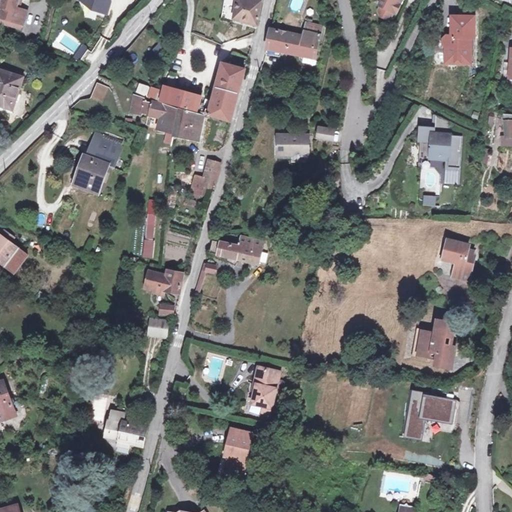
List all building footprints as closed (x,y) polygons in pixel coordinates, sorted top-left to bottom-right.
[(12,0),(0,0),(0,19),(19,24),(22,22),(25,8),(18,6),(12,5),(12,0)] [(87,0),(88,1),(98,4),(100,10),(108,12),(112,0),(87,0)] [(259,25),(264,2),(254,0),(227,0),(224,17),(259,25)] [(376,0),(375,5),(376,10),(385,15),(389,8),(391,9),(396,0),(376,0)] [(98,4),(88,1),(90,7),(100,10),(98,4)] [(458,54),(469,54),(469,34),(473,34),(472,14),(451,15),(451,35),(443,36),(444,44),(446,46),(446,57),(458,57),(458,54)] [(23,30),(19,24),(0,19),(0,26),(3,27),(6,26),(23,30)] [(273,29),(268,49),(318,58),(324,24),(310,22),(307,36),(273,29)] [(163,88),(159,87),(140,81),(137,89),(179,104),(229,118),(249,54),(225,48),(209,107),(202,106),(203,103),(196,100),(197,94),(171,85),(171,88),(163,86),(163,88)] [(24,77),(0,67),(0,104),(12,109),(24,77)] [(109,87),(97,83),(91,100),(104,104),(109,87)] [(156,127),(172,131),(178,109),(171,107),(171,105),(157,101),(156,104),(147,101),(148,97),(136,94),(132,108),(143,112),(143,108),(153,112),(153,116),(158,117),(156,127)] [(200,115),(178,109),(172,131),(195,136),(200,115)] [(432,126),(420,124),(418,139),(429,140),(427,158),(445,160),(445,166),(457,167),(460,135),(448,134),(449,122),(433,114),(432,126)] [(511,119),(503,119),(502,144),(511,143),(511,119)] [(324,136),(327,125),(320,123),(317,134),(324,136)] [(334,127),(327,125),(324,136),(332,137),(334,127)] [(96,131),(87,156),(93,158),(102,133),(96,131)] [(123,142),(102,133),(93,158),(87,156),(86,155),(75,182),(97,191),(108,164),(114,166),(123,142)] [(280,152),(293,152),(298,148),(302,153),(308,153),(309,144),(311,143),(308,141),(309,137),(303,137),(301,134),(280,133),(280,152)] [(150,141),(142,138),(138,148),(146,151),(150,141)] [(298,148),(293,152),(296,157),(302,153),(298,148)] [(198,184),(210,187),(211,181),(215,182),(220,159),(207,156),(198,184)] [(197,184),(188,182),(185,198),(194,199),(197,184)] [(423,196),(423,207),(436,207),(436,195),(423,196)] [(38,225),(45,223),(43,214),(36,215),(38,225)] [(153,240),(153,226),(145,225),(144,239),(153,240)] [(5,230),(2,236),(13,244),(17,238),(5,230)] [(240,241),(214,234),(210,246),(258,258),(264,236),(242,231),(240,241)] [(0,260),(1,259),(10,264),(7,268),(17,275),(30,255),(13,244),(2,236),(0,234),(0,260)] [(446,237),(441,256),(452,259),(450,275),(468,279),(473,252),(467,251),(469,240),(464,239),(464,241),(446,237)] [(154,241),(142,240),(141,257),(153,257),(154,241)] [(0,262),(7,268),(10,264),(1,259),(0,260),(0,262)] [(196,288),(199,289),(202,289),(207,271),(214,272),(216,263),(204,259),(196,288)] [(165,284),(178,286),(181,271),(165,268),(164,274),(147,272),(145,288),(164,290),(165,284)] [(153,318),(149,331),(165,335),(169,321),(153,318)] [(430,329),(421,327),(416,352),(433,356),(432,364),(447,367),(453,345),(446,343),(450,322),(433,318),(430,329)] [(263,403),(271,404),(279,367),(257,363),(254,380),(256,381),(254,387),(251,400),(263,403)] [(0,384),(0,420),(14,415),(2,384),(0,384)] [(431,392),(413,389),(410,403),(411,411),(409,411),(409,418),(407,419),(408,426),(406,426),(407,435),(422,438),(426,417),(452,422),(457,400),(430,394),(431,392)] [(121,440),(130,443),(132,439),(142,441),(147,422),(126,417),(128,408),(119,406),(112,432),(121,435),(121,440)] [(243,463),(252,427),(231,422),(226,442),(229,442),(225,459),(243,463)] [(425,465),(425,470),(424,473),(436,476),(438,467),(425,465)] [(410,511),(412,506),(395,501),(391,511),(410,511)]
